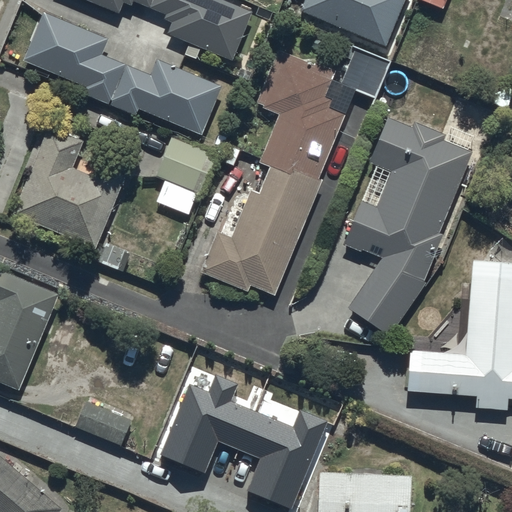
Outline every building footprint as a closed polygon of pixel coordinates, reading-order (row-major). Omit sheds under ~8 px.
[(79,0),(120,17),(125,6),(132,9),(134,4),(149,11),(153,0),(79,0)] [(168,37),(233,64),(253,15),(215,0),(155,0),(151,12),(167,18),(165,22),(173,26),(168,37)] [(307,0),(301,16),(387,50),(407,0),(307,0)] [(419,0),(418,2),(443,13),(448,0),(419,0)] [(85,97),(110,107),(126,68),(103,58),(110,43),(45,15),(24,64),(87,91),(85,97)] [(338,82),(373,96),(387,63),(352,48),(338,82)] [(295,173),(320,183),(346,118),(330,111),(333,103),(326,100),(336,74),(316,66),(315,69),(279,54),(258,106),(265,109),(264,111),(280,118),(260,166),(272,171),(292,179),(295,173)] [(139,112),(202,139),(223,90),(158,62),(151,78),(128,69),(111,108),(136,119),(139,112)] [(383,262),(349,312),(388,339),(426,286),(444,239),(440,237),(474,156),(444,145),(447,139),(415,125),(413,131),(388,121),(371,167),(392,175),(378,212),(362,205),(345,247),(383,262)] [(46,125),(11,212),(95,246),(120,184),(71,165),(82,139),(46,125)] [(172,141),(157,179),(203,198),(219,160),(172,141)] [(218,236),(202,276),(249,295),(252,289),(277,300),(323,185),(320,183),(295,173),(292,179),(272,171),(261,197),(252,194),(233,241),(218,236)] [(166,184),(157,205),(190,218),(198,197),(166,184)] [(121,270),(129,251),(99,240),(91,259),(121,270)] [(412,356),(409,396),(478,401),(477,412),(509,414),(509,404),(511,403),(511,268),(474,265),(467,359),(412,356)] [(0,385),(20,394),(61,299),(0,273),(0,385)] [(133,424),(87,405),(77,430),(122,449),(133,424)] [(0,511),(50,511),(59,502),(0,451),(0,511)] [(407,511),(409,469),(317,465),(314,511),(407,511)]
